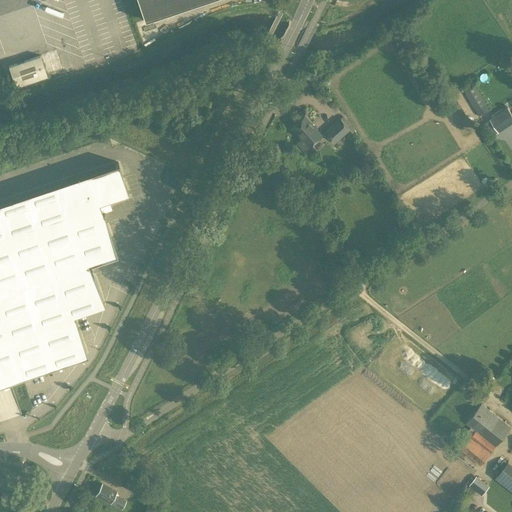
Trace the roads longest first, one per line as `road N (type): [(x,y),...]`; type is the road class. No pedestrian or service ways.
road 1 (unclassified): [(94,431),(134,429),(511,185)]
road 2 (secondary): [(94,431),(308,0)]
